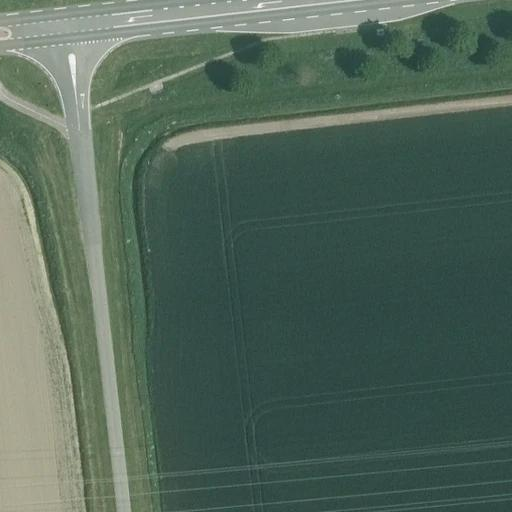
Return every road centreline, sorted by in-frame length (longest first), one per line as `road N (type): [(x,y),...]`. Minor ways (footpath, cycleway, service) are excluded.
road 1 (unclassified): [(116,511),(66,28)]
road 2 (primary): [(66,28),(321,0)]
